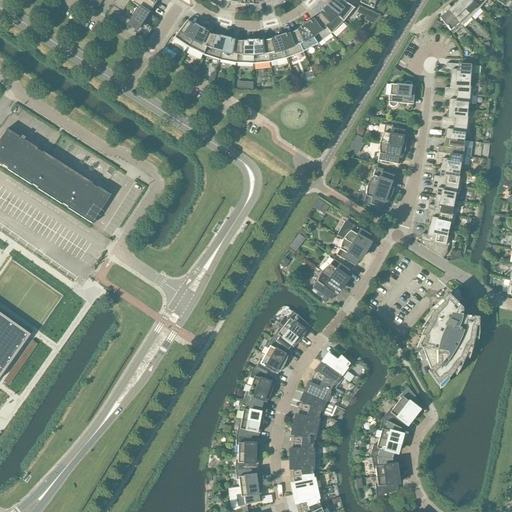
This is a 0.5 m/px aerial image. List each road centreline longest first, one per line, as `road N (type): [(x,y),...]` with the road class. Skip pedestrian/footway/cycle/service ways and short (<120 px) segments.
road 1 (tertiary): [(125,87),(244,164),(252,187),(113,408),(25,511)]
road 2 (residential): [(434,511),(411,464),(415,440),(434,414),(396,348),(349,305)]
road 3 (residential): [(282,511),(274,455),(279,408),(349,305)]
road 4 (residential): [(396,234),(428,79)]
road 5 (tertiary): [(0,7),(125,87)]
road 6 (residential): [(183,0),(237,25),(282,20),(311,0)]
road 7 (residential): [(265,125),(149,50)]
road 8 (residential): [(511,306),(396,234)]
